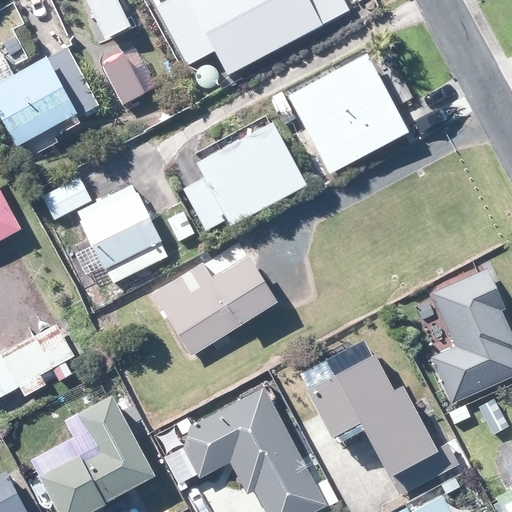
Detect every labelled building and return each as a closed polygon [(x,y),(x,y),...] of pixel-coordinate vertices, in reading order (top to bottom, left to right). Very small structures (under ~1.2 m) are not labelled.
[(169,0),(153,9),(186,72),(214,57),(224,78),(347,13),(339,0),(169,0)] [(72,116),(73,118),(94,107),(62,49),(44,59),(31,66),(0,83),(0,125),(13,149),(24,142),(72,116)] [(403,135),(399,128),(391,111),(362,57),(332,72),(291,95),(285,97),(326,176),(403,135)] [(272,99),(278,109),(286,104),(280,94),(272,99)] [(227,229),(232,226),(301,188),(266,125),(218,151),(192,165),(200,180),(179,191),(202,233),(204,231),(223,221),(227,229)] [(53,221),(88,201),(76,177),(40,197),(53,221)] [(163,255),(145,218),(130,186),(91,206),(75,214),(79,222),(76,223),(100,272),(103,270),(109,284),(164,257),(163,255)] [(0,239),(16,230),(0,200),(0,239)] [(228,332),(271,305),(242,260),(210,281),(199,265),(150,296),(189,357),(212,343),(228,332)] [(447,407),(511,378),(511,347),(507,335),(504,337),(477,275),(425,298),(446,346),(424,356),(447,407)] [(0,396),(71,358),(55,327),(54,326),(0,354),(0,396)] [(404,407),(395,390),(386,395),(367,359),(304,392),(299,395),(315,424),(325,442),(352,427),(381,481),(388,477),(398,496),(455,465),(445,446),(429,454),(422,441),(408,414),(404,407)] [(313,511),(323,507),(266,403),(259,391),(239,401),(187,430),(179,448),(180,451),(194,475),(197,480),(204,476),(226,463),(243,495),(250,490),(261,511),(313,511)] [(98,506),(134,486),(149,479),(106,398),(70,417),(75,425),(91,455),(75,464),(73,459),(38,477),(32,480),(42,499),(48,511),(92,511),(99,508),(98,506)] [(496,400),(479,409),(492,436),(510,427),(496,400)] [(463,405),(447,412),(452,422),(468,416),(463,405)] [(511,511),(511,443),(509,446),(511,451),(511,462),(501,469),(511,488),(511,489),(493,501),(499,511),(511,511)] [(0,511),(22,511),(20,509),(2,474),(0,475),(0,511)] [(98,511),(135,511),(126,495),(99,510),(98,511)] [(447,511),(438,497),(412,511),(447,511)]
